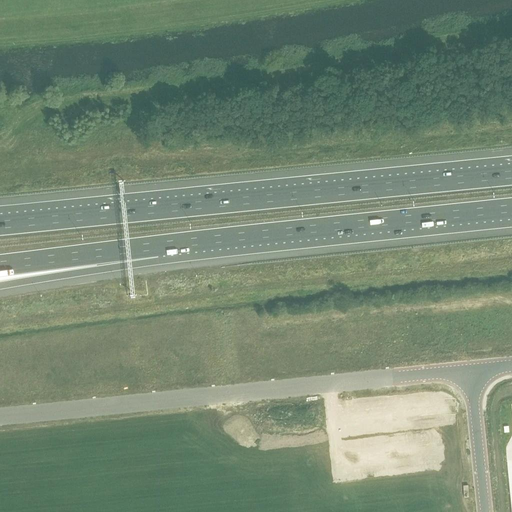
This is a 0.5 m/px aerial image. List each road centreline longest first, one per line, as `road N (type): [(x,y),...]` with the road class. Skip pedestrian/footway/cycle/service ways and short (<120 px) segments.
road 1 (motorway): [(511,173),(0,224)]
road 2 (unclassified): [(470,369),(0,416)]
road 3 (motorway): [(156,246),(511,209)]
road 4 (motorway): [(0,284),(156,246)]
road 5 (motorway): [(0,265),(156,246)]
road 6 (unclassified): [(485,511),(470,369)]
